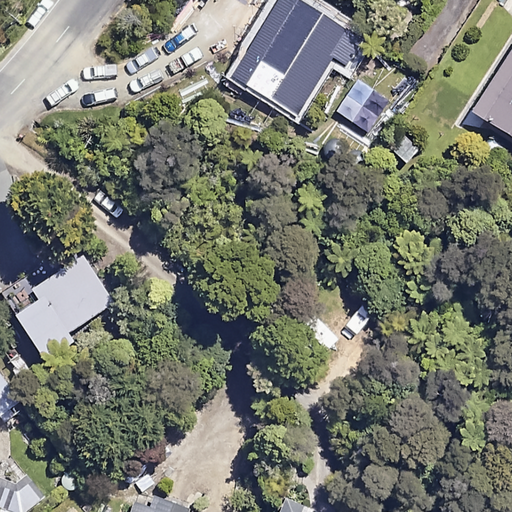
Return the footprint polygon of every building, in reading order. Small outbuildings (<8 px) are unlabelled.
[(361,40),(294,0),(285,0),(237,80),(298,116),(334,58),(346,65),(361,40)] [(511,58),(475,111),(511,137),(511,58)] [(102,309),(72,264),(33,290),(29,284),(5,300),(46,362),(73,345),(65,334),(102,309)] [(0,414),(18,402),(0,375),(0,414)] [(28,511),(37,494),(21,486),(9,511),(28,511)] [(172,511),(174,505),(137,496),(133,511),(172,511)]
